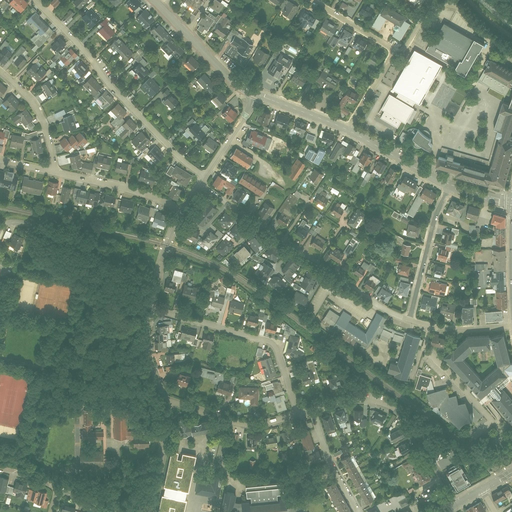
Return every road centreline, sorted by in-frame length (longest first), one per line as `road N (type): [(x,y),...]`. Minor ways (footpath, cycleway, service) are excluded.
road 1 (residential): [(33,0),(205,177)]
road 2 (residential): [(296,412),(271,342),(151,309)]
road 3 (residential): [(311,407),(351,398),(395,409),(455,504)]
road 4 (residential): [(162,261),(23,219),(0,222)]
road 5 (residential): [(511,444),(429,355),(428,325)]
road 6 (residential): [(410,320),(449,185)]
road 7 (residential): [(164,400),(245,421),(296,412)]
road 8 (residential): [(184,209),(55,172)]
road 9 (residential): [(55,172),(41,116),(0,70)]
